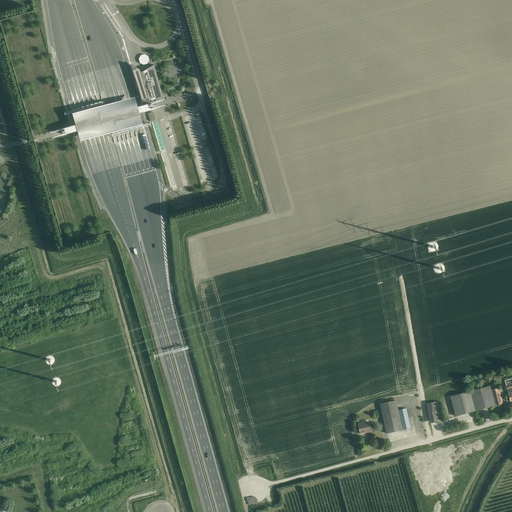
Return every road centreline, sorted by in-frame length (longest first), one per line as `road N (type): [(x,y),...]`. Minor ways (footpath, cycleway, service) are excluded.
road 1 (trunk): [(133,243),(209,511)]
road 2 (trunk): [(156,259),(152,165),(118,50),(89,0)]
road 3 (unclassified): [(250,489),(511,419)]
road 4 (trunk): [(222,511),(156,259)]
road 5 (trunk): [(156,259),(148,171),(109,50)]
road 6 (trunk): [(156,259),(144,172),(109,50)]
road 7 (trunk): [(156,259),(109,50)]
road 8 (trunk): [(156,259),(95,54)]
road 9 (trunk): [(156,259),(95,54)]
road 10 (trunk): [(156,259),(95,54)]
road 11 (trunk): [(59,5),(60,65),(93,174),(113,207)]
road 12 (trunk): [(59,5),(65,64),(113,207)]
road 13 (trunk): [(59,5),(86,57),(124,203)]
road 14 (trunk): [(59,5),(113,207)]
road 15 (trunk): [(59,5),(113,207)]
road 16 (trunk): [(59,5),(124,203)]
road 17 (trunk): [(59,5),(124,203)]
road 18 (track): [(430,441),(401,280)]
